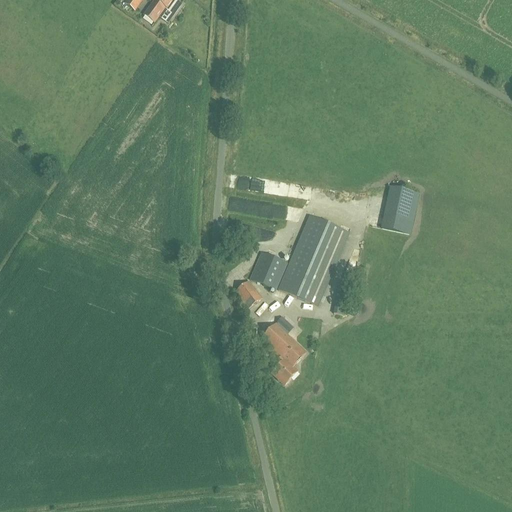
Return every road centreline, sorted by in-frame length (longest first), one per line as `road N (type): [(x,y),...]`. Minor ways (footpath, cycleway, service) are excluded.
road 1 (unclassified): [(275,511),(215,247),(231,0)]
road 2 (unclassified): [(511,103),(333,0)]
